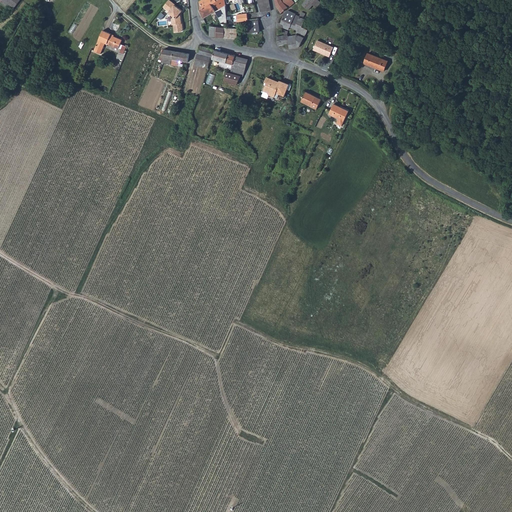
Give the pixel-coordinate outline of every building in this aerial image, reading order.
[(176,3),(172,0),(168,0),(164,5),(170,10),(169,11),(175,15),(173,18),(173,24),(182,23),(182,15),(180,14),(183,9),(176,3)] [(215,11),(211,4),(217,0),(216,0),(200,0),(199,1),(200,11),(204,17),(215,11)] [(228,3),(225,0),(217,0),(211,4),(215,11),(216,12),(218,17),(221,22),(224,20),(225,22),(227,21),(227,19),(226,9),(225,5),(228,3)] [(269,0),(257,0),(261,11),(271,10),(269,0)] [(283,0),(275,0),(278,6),(282,12),(289,6),(287,5),(284,0),(283,0)] [(309,9),(313,4),(308,0),(305,0),(303,4),(309,9)] [(290,26),(295,16),(296,13),(288,10),(285,12),(281,22),(286,24),(285,27),(289,29),(290,26)] [(237,18),(237,22),(248,20),(247,12),(237,13),(237,15),(237,18)] [(299,17),(295,16),(290,26),(294,28),(299,17)] [(294,28),(297,30),(299,31),(301,26),(305,18),(303,18),(300,16),(299,17),(294,28)] [(259,20),(246,21),(248,33),(260,31),(259,20)] [(182,23),(173,24),(174,31),(181,30),(183,28),(182,23)] [(217,36),(217,26),(210,26),(209,35),(217,36)] [(224,37),(225,27),(217,26),(217,36),(224,37)] [(304,37),(308,30),(301,26),(299,31),(297,30),(297,33),(304,37)] [(227,27),(225,27),(224,37),(237,38),(238,28),(227,27)] [(116,45),(120,47),(123,39),(112,34),(112,33),(104,29),(95,49),(101,52),(106,42),(115,46),(116,45)] [(288,36),(288,43),(289,48),(298,47),(298,45),(300,46),(304,37),(297,33),(296,33),(296,34),(288,36)] [(329,56),(334,46),(318,40),(313,50),(329,56)] [(200,45),(197,53),(210,57),(213,57),(215,49),(200,45)] [(402,50),(396,48),(393,55),(399,58),(402,50)] [(172,58),(188,61),(189,54),(164,49),(162,56),(161,56),(159,59),(163,60),(162,62),(171,63),(172,58)] [(243,76),(248,59),(215,49),(213,57),(212,58),(232,64),(230,72),(243,76)] [(197,53),(196,58),(209,61),(210,57),(197,53)] [(369,53),(365,63),(385,71),(389,62),(369,53)] [(195,64),(208,67),(209,61),(196,58),(195,64)] [(239,75),(227,73),(225,82),(237,85),(239,75)] [(279,82),(267,77),(265,82),(267,83),(264,90),(275,95),(276,92),(284,95),(288,84),(280,80),(279,82)] [(306,91),(301,101),(316,109),(321,99),(306,91)] [(349,111),(334,104),(329,114),(344,120),(349,111)]
